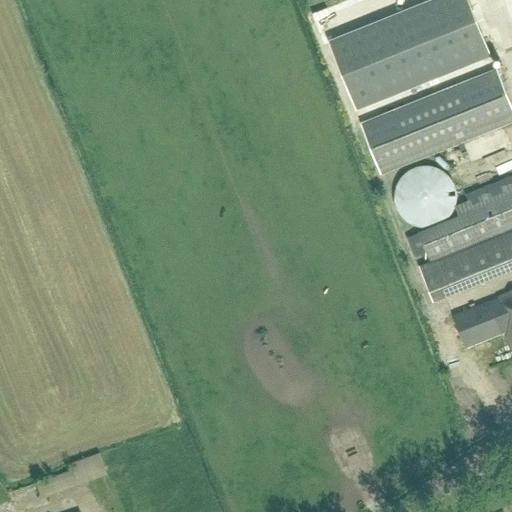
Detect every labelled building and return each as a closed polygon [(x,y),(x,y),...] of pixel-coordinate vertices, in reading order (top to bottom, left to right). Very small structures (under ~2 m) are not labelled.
[(437,0),(329,44),(355,109),(490,55),(467,0),(437,0)] [(362,126),(381,174),(511,121),(511,109),(497,72),(362,126)] [(396,193),(396,198),(396,203),(398,211),(401,215),(405,220),(411,224),(416,227),(421,228),(426,229),(432,228),(437,227),(442,224),(448,220),(451,215),(454,211),(456,203),(457,198),(456,193),(454,185),(451,180),(448,176),(444,173),(439,170),(434,168),(426,167),(418,168),(413,170),(409,173),(405,176),(401,180),(398,185),(396,193)] [(419,234),(432,268),(420,273),(432,302),(511,269),(511,180),(468,198),(470,203),(456,209),(459,218),(419,234)] [(507,332),(511,344),(511,293),(457,316),(470,347),(507,332)] [(463,375),(446,379),(448,392),(466,388),(463,375)] [(33,484),(38,499),(78,486),(72,470),(33,484)]
